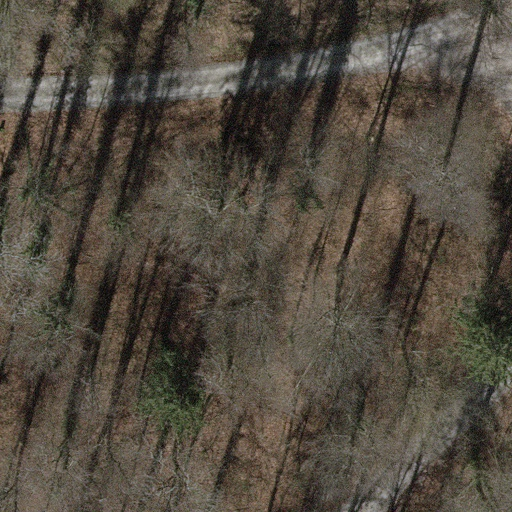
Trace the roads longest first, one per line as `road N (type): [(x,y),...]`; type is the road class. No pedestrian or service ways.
road 1 (track): [(0,95),(371,60),(511,9)]
road 2 (track): [(511,354),(353,511)]
